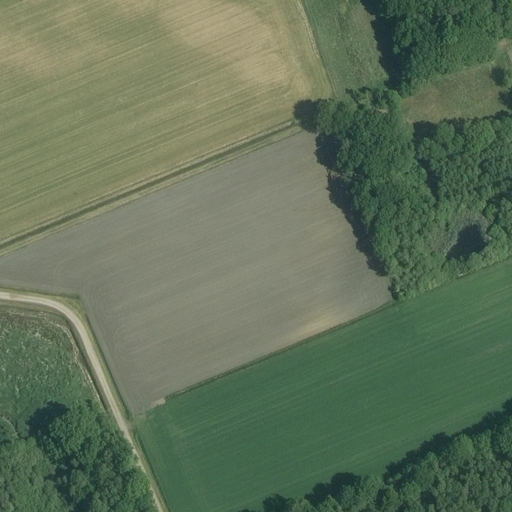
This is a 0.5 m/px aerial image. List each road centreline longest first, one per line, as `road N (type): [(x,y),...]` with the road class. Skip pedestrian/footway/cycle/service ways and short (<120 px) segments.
road 1 (track): [(511,26),(495,48),(0,252)]
road 2 (track): [(0,295),(45,302),(75,322),(157,511)]
